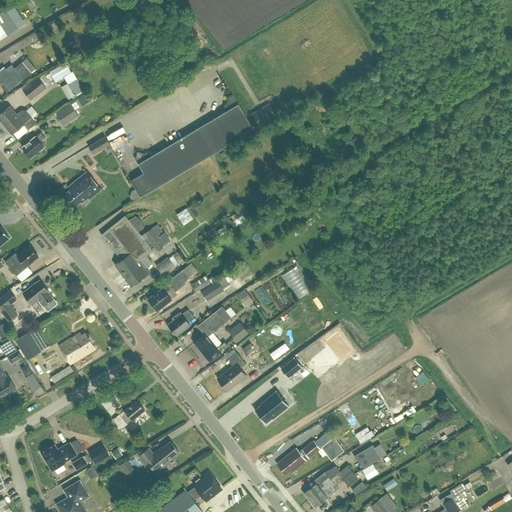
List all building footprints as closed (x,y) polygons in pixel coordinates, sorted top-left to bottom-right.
[(0,39),(17,27),(6,10),(0,14),(0,39)] [(112,33),(108,26),(97,32),(101,39),(112,33)] [(0,84),(4,82),(10,90),(31,73),(23,62),(15,69),(11,65),(6,69),(6,68),(0,72),(0,84)] [(56,82),(71,73),(65,62),(49,71),(56,82)] [(73,72),(71,73),(63,77),(67,83),(61,87),(68,99),(84,90),(73,72)] [(28,90),(34,98),(46,89),(38,77),(24,86),(28,90)] [(81,104),(87,98),(83,94),(77,99),(81,104)] [(228,110),(215,117),(150,156),(147,151),(145,152),(137,150),(135,158),(144,173),(131,181),(140,197),(254,129),(233,94),(229,96),(226,107),(228,110)] [(258,110),(251,114),(258,127),(274,118),(275,119),(284,114),(279,105),(273,109),(269,103),(262,107),(263,108),(258,111),(258,110)] [(63,125),(79,115),(71,104),(56,114),(63,125)] [(21,109),(16,114),(10,106),(0,113),(0,119),(12,134),(23,125),(27,130),(36,123),(26,110),(21,109)] [(106,134),(108,140),(124,133),(121,127),(106,134)] [(44,147),(39,141),(45,137),(41,132),(35,137),(35,136),(22,147),(31,157),(44,147)] [(105,136),(88,146),(93,154),(110,144),(105,136)] [(87,172),(71,184),(74,187),(62,196),(72,208),(81,201),(82,202),(88,197),(89,199),(101,189),(87,172)] [(198,215),(191,205),(186,208),(193,219),(198,215)] [(240,211),(228,218),(233,226),(245,219),(240,211)] [(125,215),(101,235),(121,260),(115,264),(131,287),(150,273),(140,260),(153,250),(145,240),(141,235),(138,231),(144,226),(136,215),(129,220),(125,215)] [(157,224),(141,235),(145,240),(147,238),(156,250),(164,244),(170,240),(165,232),(160,235),(159,233),(162,232),(157,224)] [(0,245),(10,237),(0,225),(0,245)] [(215,230),(213,226),(205,230),(211,240),(225,231),(222,226),(215,230)] [(39,257),(29,245),(17,256),(15,253),(5,262),(16,275),(39,257)] [(169,259),(157,267),(162,274),(174,265),(169,259)] [(306,291),(303,286),(309,283),(298,263),(280,273),(295,298),(306,291)] [(148,299),(157,310),(171,299),(168,295),(174,290),(175,291),(185,284),(184,282),(190,277),(183,269),(171,278),(173,280),(168,283),(169,283),(148,299)] [(195,292),(210,282),(206,275),(191,285),(195,292)] [(44,305),(46,308),(50,308),(54,305),(54,301),(52,298),(53,298),(47,292),(48,291),(40,280),(23,293),(32,304),(39,299),(44,305)] [(207,301),(224,290),(217,280),(201,291),(207,301)] [(9,290),(0,297),(0,309),(9,321),(18,314),(10,304),(17,299),(9,290)] [(247,292),(239,298),(244,306),(253,301),(247,292)] [(215,331),(225,323),(231,318),(222,306),(197,326),(202,332),(211,325),(215,331)] [(188,322),(194,317),(188,309),(182,314),(180,312),(173,318),(175,320),(168,325),(176,335),(190,324),(188,322)] [(311,313),(295,325),(301,333),(317,321),(311,313)] [(239,322),(228,331),(238,343),(249,334),(239,322)] [(219,350),(208,336),(215,331),(211,325),(202,332),(204,334),(194,342),(207,359),(213,354),(214,355),(219,350)] [(41,351),(29,331),(15,340),(27,360),(41,351)] [(337,331),(324,341),(340,361),(353,350),(337,331)] [(95,348),(85,333),(82,335),(80,333),(59,345),(70,363),(95,348)] [(11,339),(3,343),(9,353),(17,348),(11,339)] [(11,363),(23,356),(19,349),(7,356),(11,363)] [(233,366),(217,378),(227,391),(246,376),(240,368),(246,364),(237,352),(227,359),(233,366)] [(281,368),(280,368),(288,378),(289,377),(301,367),(302,367),(302,366),(295,357),(294,357),(294,358),(281,368)] [(27,364),(21,368),(27,376),(33,372),(27,364)] [(0,399),(16,389),(8,376),(6,377),(0,365),(0,399)] [(48,375),(51,380),(70,371),(67,365),(48,375)] [(279,373),(275,367),(238,394),(248,407),(254,403),(248,396),(279,373)] [(419,384),(427,378),(421,370),(413,376),(419,384)] [(289,406),(283,399),(276,390),(276,391),(265,399),(262,402),(261,403),(261,404),(255,409),(254,409),(265,423),(266,423),(266,422),(272,418),(273,418),(284,410),(288,406),(289,406)] [(145,410),(136,399),(124,409),(124,410),(119,414),(127,423),(132,420),(145,410)] [(118,427),(123,423),(117,414),(111,417),(118,427)] [(367,426),(353,432),(357,441),(371,436),(367,426)] [(167,462),(179,453),(170,441),(154,454),(149,447),(139,455),(145,464),(148,462),(156,472),(168,463),(167,462)] [(303,452),(301,453),(296,447),(276,463),(285,474),(292,469),(293,471),(307,460),(306,459),(320,449),(314,441),(302,450),(303,452)] [(337,441),(324,451),(331,460),(344,450),(337,441)] [(55,444),(47,449),(46,448),(43,450),(42,451),(41,452),(51,470),(65,462),(65,461),(77,454),(70,442),(58,449),(55,444)] [(372,444),(354,456),(364,468),(381,458),(372,444)] [(102,459),(96,449),(89,453),(95,463),(102,459)] [(76,470),(88,463),(83,455),(72,462),(76,470)] [(119,465),(128,477),(135,471),(126,459),(119,465)] [(362,470),(368,479),(378,473),(373,464),(362,470)] [(316,494),(309,499),(309,500),(315,506),(327,497),(326,496),(332,491),(331,489),(336,485),(335,484),(342,479),(348,486),(358,478),(347,465),(340,471),(330,479),(328,476),(323,480),(325,481),(323,483),(324,485),(320,489),(321,490),(316,494)] [(89,466),(83,469),(88,477),(94,474),(89,466)] [(328,476),(330,479),(340,471),(335,466),(324,471),(313,481),(315,483),(303,493),(309,500),(309,499),(316,494),(321,490),(320,489),(324,485),(323,483),(325,481),(323,480),(328,476)] [(193,483),(195,485),(187,491),(185,489),(159,509),(161,511),(202,511),(193,500),(202,494),(206,500),(222,488),(209,471),(193,483)] [(394,479),(384,485),(387,490),(397,483),(394,479)] [(89,496),(79,480),(64,490),(68,497),(57,504),(61,511),(84,511),(86,511),(80,501),(89,496)] [(366,487),(362,481),(352,490),(356,495),(366,487)] [(445,508),(446,508),(448,511),(456,511),(460,510),(468,505),(464,499),(460,492),(454,496),(452,492),(449,493),(439,500),(445,508)] [(502,496),(488,504),(491,510),(505,501),(502,496)] [(12,511),(4,498),(0,500),(0,511),(12,511)] [(388,511),(378,499),(370,505),(375,511),(388,511)]
